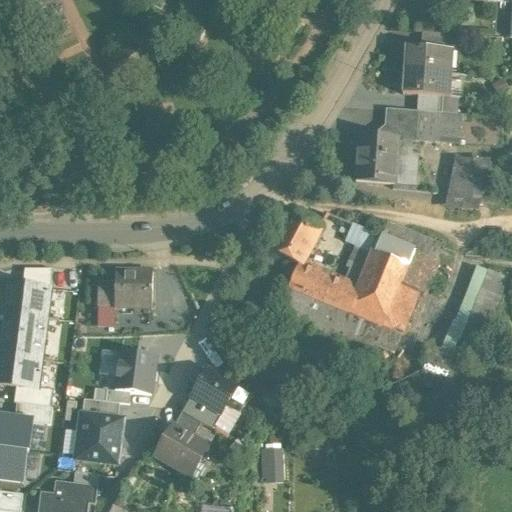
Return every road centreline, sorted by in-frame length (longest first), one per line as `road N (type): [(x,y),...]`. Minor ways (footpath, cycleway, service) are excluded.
road 1 (residential): [(0,226),(171,231),(221,218),(274,174),(381,0)]
road 2 (track): [(406,375),(460,252),(458,236)]
